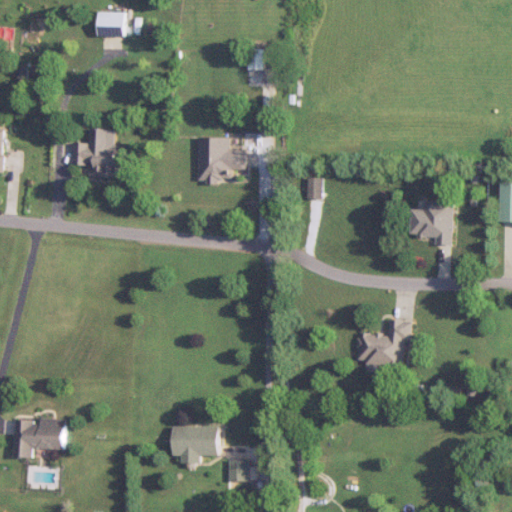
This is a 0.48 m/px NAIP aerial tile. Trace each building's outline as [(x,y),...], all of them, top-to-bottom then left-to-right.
[(102,36),(129,36),(129,13),(102,13),(102,36)] [(250,50),(250,71),(267,71),(267,50),(250,50)] [(8,130),(0,129),(0,173),(5,174),(8,130)] [(233,139),(202,138),(202,182),(234,182),(234,170),(248,170),(249,151),(233,151),(233,139)] [(92,178),(132,179),(133,146),(76,143),(75,166),(92,167),(92,178)] [(325,199),(325,179),(311,179),(311,199),(325,199)] [(439,238),(439,245),(455,245),(456,203),(428,202),(428,210),(413,210),(413,237),(439,238)] [(413,322),(393,320),(391,336),(363,333),(359,363),(408,369),(413,322)] [(69,420),(43,419),(43,422),(19,421),(18,458),(35,459),(36,449),(68,450),(69,420)] [(185,456),(185,464),(203,464),(203,456),(221,456),(221,428),(176,428),(176,456),(185,456)] [(232,482),(251,482),(251,462),(232,462),(232,482)]
